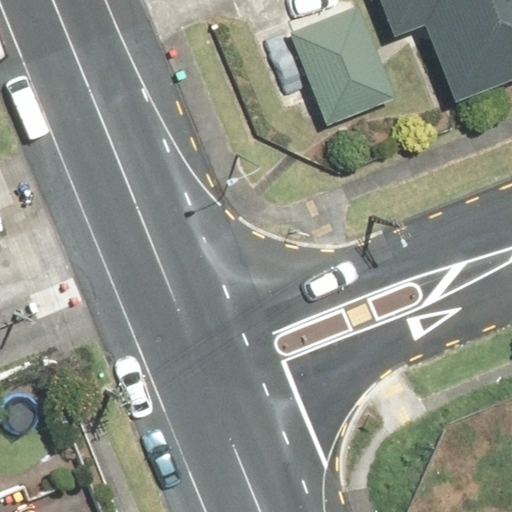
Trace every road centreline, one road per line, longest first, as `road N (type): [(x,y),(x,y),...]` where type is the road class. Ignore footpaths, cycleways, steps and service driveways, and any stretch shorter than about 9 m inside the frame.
road 1 (secondary): [(214,381),(59,0)]
road 2 (residential): [(511,260),(214,381)]
road 3 (secondary): [(267,511),(214,381)]
